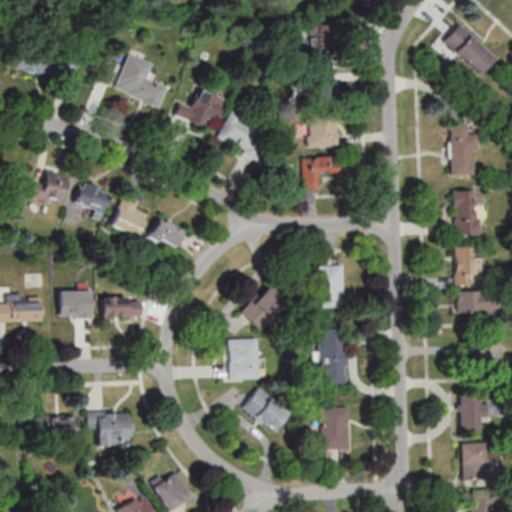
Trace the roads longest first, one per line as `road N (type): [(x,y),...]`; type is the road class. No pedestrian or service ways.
road 1 (residential): [(405,489),(277,495),(238,479),(192,441),(168,406),(162,366),(164,330),(185,282),(234,235),(271,224),(396,220)]
road 2 (residential): [(405,489),(392,32),(422,0)]
road 3 (residential): [(254,227),(177,173),(116,143),(0,119)]
road 4 (residential): [(162,366),(0,371)]
